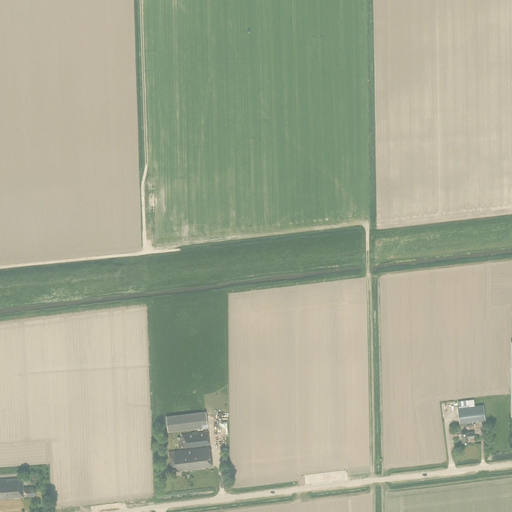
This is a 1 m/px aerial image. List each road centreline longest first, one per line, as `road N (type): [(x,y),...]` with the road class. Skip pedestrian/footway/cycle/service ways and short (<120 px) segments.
road 1 (unclassified): [(130,511),(511,465)]
road 2 (unknown): [(370,273),(373,482)]
